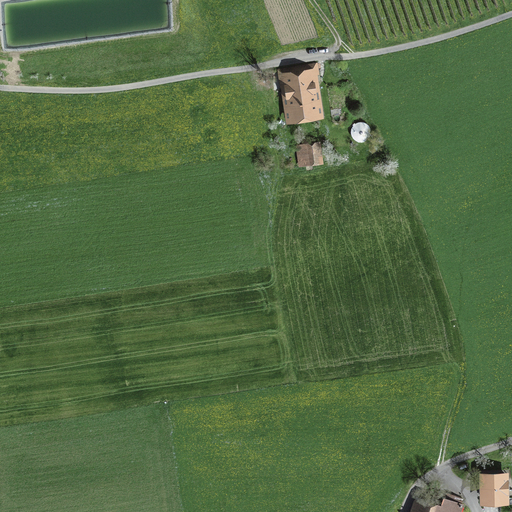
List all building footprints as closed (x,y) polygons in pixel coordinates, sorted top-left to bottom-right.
[(309,65),(285,68),(289,95),(285,96),(288,118),(316,114),(309,65)] [(364,121),(353,127),(360,140),(371,134),(364,121)] [(297,147),(300,164),(309,163),(309,161),(315,160),(316,165),(322,164),(321,159),(319,159),(317,143),(297,147)] [(505,474),(483,474),(484,499),(505,499),(505,491),(509,491),(508,481),(505,481),(505,474)] [(459,511),(462,504),(444,497),(441,507),(449,509),(447,511),(459,511)] [(447,511),(449,509),(441,507),(420,499),(415,511),(447,511)]
